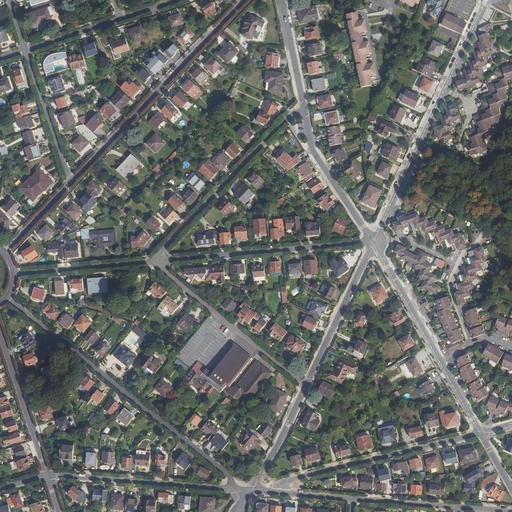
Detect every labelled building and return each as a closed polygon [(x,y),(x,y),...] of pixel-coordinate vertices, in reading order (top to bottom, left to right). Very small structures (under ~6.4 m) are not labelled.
[(212,2),(210,0),(208,0),(204,3),(205,6),(203,7),(208,16),(217,10),(213,2),(212,2)] [(428,0),(426,4),(433,7),(430,13),(439,17),(444,6),(442,6),(445,0),(428,0)] [(48,7),(34,12),(38,22),(52,17),(51,14),(48,7)] [(319,21),(316,7),(300,11),(303,24),(319,21)] [(367,14),(366,9),(356,11),(356,13),(359,12),(360,18),(360,20),(365,19),(365,20),(367,20),(368,20),(367,17),(367,14)] [(360,18),(359,12),(356,13),(348,15),(364,87),(374,85),(372,78),(376,77),(376,75),(378,75),(376,63),(374,64),(374,62),(369,63),(368,56),(372,56),(372,54),(374,54),(372,41),(369,42),(369,40),(365,41),(363,35),(368,34),(367,32),(370,32),(367,20),(365,20),(365,19),(360,20),(360,18)] [(468,23),(447,13),(441,25),(463,35),(468,23)] [(184,23),(181,14),(170,17),(173,26),(184,23)] [(264,25),(266,19),(251,14),(249,19),(247,18),(246,19),(245,20),(246,21),(247,22),(245,27),(246,28),(244,33),(255,36),(256,34),(260,36),(262,30),(261,29),(263,25),(264,25)] [(491,24),(484,26),(485,27),(479,29),(481,36),(487,33),(487,32),(493,30),(491,24)] [(142,26),(131,30),(135,42),(146,38),(142,26)] [(321,38),(318,27),(307,29),(309,41),(321,38)] [(0,42),(0,43),(10,40),(7,29),(4,28),(1,29),(0,30),(0,42)] [(194,34),(188,28),(180,37),(186,43),(194,34)] [(463,80),(456,82),(459,91),(467,89),(477,85),(477,84),(480,83),(478,77),(482,76),(481,74),(485,73),(483,67),(486,66),(486,64),(489,63),(488,61),(487,58),(491,57),(490,55),(494,54),(492,50),(492,48),(493,48),(488,33),(487,33),(481,36),(479,36),(480,41),(477,43),(480,49),(478,50),(473,52),(475,59),(473,60),(468,61),(470,68),(469,69),(463,71),(467,79),(465,80),(463,81),(463,80)] [(119,43),(114,45),(117,54),(130,49),(127,39),(119,41),(119,43)] [(438,57),(440,54),(443,46),(434,41),(429,52),(438,57)] [(239,51),(230,42),(220,53),(229,61),(239,51)] [(170,47),(166,51),(173,58),(177,53),(177,52),(180,49),(175,44),(172,47),(170,47)] [(311,58),(324,55),(322,44),(309,46),(311,58)] [(47,73),(47,76),(55,73),(53,67),(52,67),(51,63),(68,57),(66,50),(61,51),(61,53),(57,53),(55,54),(50,55),(47,57),(45,59),(44,60),(44,63),(45,66),(45,67),(45,69),(46,69),(47,73)] [(157,55),(154,58),(163,67),(164,67),(167,64),(166,64),(170,60),(162,53),(159,56),(157,55)] [(277,54),(270,53),(268,65),(279,66),(281,54),(277,54)] [(72,70),(87,65),(84,56),(78,58),(77,54),(68,57),(71,68),(72,70)] [(223,64),(214,56),(207,64),(216,72),(223,64)] [(163,67),(154,58),(147,65),(156,73),(163,67)] [(420,62),(416,71),(422,73),(430,77),(433,71),(432,70),(435,63),(425,58),(422,63),(420,62)] [(322,73),(320,62),(310,64),(312,75),(322,73)] [(511,65),(495,72),(497,77),(498,77),(499,82),(495,83),(487,85),(490,92),(491,92),(492,97),(488,99),(488,98),(484,100),(480,101),(483,108),(484,108),(485,113),(481,114),(480,114),(473,116),(475,120),(476,124),(477,124),(478,128),(474,129),(473,129),(466,131),(469,139),(469,138),(471,143),(466,145),(468,151),(469,152),(474,150),(475,156),(480,154),(480,155),(488,152),(487,152),(488,151),(486,145),(485,146),(483,140),(485,139),(486,140),(489,139),(490,139),(495,137),(493,130),(492,131),(491,125),(496,124),(497,124),(502,122),(500,115),(497,109),(500,108),(500,109),(504,108),(510,106),(508,102),(507,99),(505,94),(506,93),(507,94),(511,93),(510,91),(507,81),(511,80),(511,81),(511,65)] [(207,74),(200,67),(194,73),(202,80),(207,74)] [(139,70),(136,73),(147,83),(150,80),(149,79),(153,75),(145,69),(142,73),(139,70)] [(21,70),(15,71),(19,83),(18,84),(20,89),(26,87),(24,82),(21,70)] [(267,80),(268,80),(272,81),(270,89),(283,91),(285,73),(268,71),(267,80)] [(430,77),(422,73),(421,76),(424,78),(419,89),(428,93),(435,80),(430,77)] [(67,90),(61,75),(49,79),(51,85),(53,85),(56,93),(67,90)] [(0,92),(8,90),(13,88),(9,78),(0,81),(0,92)] [(134,96),(141,88),(131,78),(123,86),(134,96)] [(201,88),(192,79),(185,87),(194,96),(201,88)] [(326,87),(325,80),(325,79),(315,81),(317,92),(327,90),(326,87)] [(121,109),(131,98),(122,90),(112,100),(120,108),(121,109)] [(191,100),(182,91),(175,98),(184,107),(191,100)] [(416,108),(421,97),(412,94),(407,91),(405,95),(402,102),(407,104),(416,108)] [(323,108),(334,105),(332,95),(321,98),(323,108)] [(61,108),(69,105),(66,98),(58,100),(61,108)] [(281,104),(271,99),(267,109),(275,113),(277,107),(279,108),(281,104)] [(111,118),(115,114),(120,108),(112,100),(111,100),(109,103),(102,110),(111,118)] [(180,110),(172,102),(164,110),(173,118),(180,110)] [(445,142),(452,140),(450,132),(453,131),(453,129),(456,128),(454,123),(458,121),(457,120),(461,119),(456,104),(449,107),(448,106),(444,107),(447,114),(445,115),(440,117),(443,125),(441,126),(434,129),(438,141),(444,139),(445,142)] [(28,105),(20,107),(23,115),(24,118),(31,116),(30,113),(31,113),(28,105)] [(390,117),(401,122),(405,114),(406,111),(395,106),(390,117)] [(224,112),(220,108),(215,114),(212,116),(216,120),(224,112)] [(168,117),(161,110),(152,119),(159,126),(168,117)] [(257,118),(256,121),(261,124),(262,120),(268,123),(272,115),(263,111),(259,119),(257,118)] [(77,124),(73,112),(62,115),(65,127),(77,124)] [(341,123),(339,112),(327,114),(329,126),(341,123)] [(380,115),(372,112),(368,121),(369,123),(376,122),(380,115)] [(87,126),(95,132),(102,125),(104,123),(104,122),(106,119),(100,113),(87,126)] [(36,126),(33,115),(31,116),(24,118),(19,120),(21,127),(23,126),(24,129),(36,126)] [(379,132),(387,136),(390,131),(394,132),(396,126),(385,121),(379,132)] [(91,139),(100,137),(95,132),(87,126),(86,124),(80,126),(83,134),(90,141),(91,139)] [(255,134),(247,126),(240,133),(247,140),(251,136),(252,137),(255,134)] [(344,135),(342,126),(331,128),(332,132),(331,133),(332,137),(343,135),(344,135)] [(38,143),(33,130),(25,133),(29,146),(38,143)] [(149,142),(158,133),(156,132),(146,142),(150,146),(152,145),(149,142)] [(167,142),(158,133),(149,142),(152,145),(158,151),(167,142)] [(91,142),(90,141),(83,134),(74,144),(82,152),(91,142)] [(334,146),(344,144),(343,135),(332,137),(331,138),(332,142),(333,142),(334,146)] [(229,150),(236,157),(243,149),(236,142),(229,150)] [(29,146),(27,147),(31,161),(43,157),(38,143),(29,146)] [(401,150),(388,144),(383,155),(395,160),(398,153),(399,154),(401,150)] [(10,152),(8,145),(1,147),(4,154),(10,152)] [(350,156),(344,148),(336,153),(342,162),(350,156)] [(243,149),(236,157),(239,160),(246,152),(243,149)] [(295,158),(288,151),(285,153),(284,152),(282,155),(282,156),(280,159),(288,166),(290,169),(304,160),(299,154),(295,158)] [(225,152),(215,162),(222,168),(223,170),(227,166),(226,165),(232,159),(225,152)] [(131,159),(127,163),(135,170),(143,162),(134,153),(130,157),(131,159)] [(215,162),(211,158),(201,169),(212,179),(222,168),(215,162)] [(310,180),(317,176),(311,166),(312,166),(309,161),(300,167),(303,171),(304,170),(310,180)] [(355,164),(353,161),(345,166),(347,169),(346,169),(349,174),(352,173),(353,174),(356,180),(363,176),(355,164)] [(393,166),(384,162),(379,173),(388,177),(393,166)] [(135,170),(127,163),(121,170),(128,177),(135,170)] [(159,164),(153,169),(158,174),(163,168),(159,164)] [(59,181),(44,167),(33,177),(32,176),(25,183),(23,182),(19,186),(37,203),(42,199),(40,197),(46,190),(47,191),(52,186),(53,187),(59,181)] [(255,173),(254,172),(248,178),(249,180),(259,188),(266,180),(257,171),(255,173)] [(199,174),(192,181),(200,190),(207,182),(199,174)] [(127,185),(119,177),(112,185),(119,192),(127,185)] [(325,186),(320,178),(311,184),(316,192),(325,186)] [(91,189),(89,191),(90,192),(95,197),(103,189),(94,180),(88,186),(91,189)] [(246,183),(236,194),(247,204),(256,193),(246,183)] [(127,185),(119,192),(122,195),(129,187),(127,185)] [(370,193),(366,201),(376,206),(379,201),(377,200),(382,191),(373,187),(370,193)] [(193,188),(185,196),(192,203),(200,194),(193,188)] [(90,192),(80,203),(89,211),(99,201),(95,197),(90,192)] [(186,202),(177,194),(171,200),(179,208),(182,205),(183,206),(186,202)] [(323,197),(329,207),(336,202),(333,197),(331,198),(328,194),(323,197)] [(219,208),(227,215),(235,206),(228,198),(219,208)] [(3,206),(9,212),(11,209),(14,213),(21,206),(16,200),(10,206),(11,207),(10,208),(5,204),(3,206)] [(78,219),(85,211),(75,203),(69,210),(78,219)] [(164,215),(173,206),(171,204),(162,213),(164,215)] [(164,215),(172,222),(178,216),(179,217),(179,216),(181,215),(181,214),(179,212),(173,206),(164,215)] [(2,211),(0,209),(0,219),(3,223),(3,231),(11,231),(11,219),(2,210),(2,211)] [(404,235),(402,228),(408,226),(408,224),(410,223),(413,231),(417,230),(419,230),(422,236),(425,235),(424,232),(428,231),(431,240),(434,238),(433,236),(436,235),(439,244),(443,243),(442,240),(447,238),(449,245),(453,243),(455,251),(456,252),(459,250),(467,247),(466,246),(463,238),(462,238),(460,232),(454,235),(452,228),(445,231),(443,224),(437,226),(435,220),(428,222),(426,216),(420,218),(418,212),(405,216),(404,214),(398,216),(400,220),(392,223),(395,231),(398,236),(398,237),(404,235)] [(98,220),(92,214),(87,219),(92,223),(98,220)] [(163,223),(155,216),(148,223),(156,230),(163,223)] [(348,223),(350,220),(342,216),(336,229),(345,233),(350,224),(348,223)] [(301,217),(287,217),(288,228),(296,227),(296,228),(302,227),(301,217)] [(256,219),(257,233),(268,232),(267,218),(256,219)] [(279,234),(282,234),(285,234),(284,218),(276,219),(276,220),(276,228),(273,228),(274,237),(279,236),(279,234)] [(62,226),(59,229),(66,236),(73,229),(74,230),(78,226),(71,220),(68,224),(67,223),(64,226),(63,227),(62,226)] [(313,223),(305,223),(306,236),(321,235),(320,225),(313,226),(313,223)] [(56,232),(49,224),(41,232),(48,239),(56,232)] [(90,225),(82,228),(83,231),(83,235),(84,238),(91,237),(90,225)] [(248,236),(247,226),(237,227),(238,237),(248,236)] [(117,230),(92,231),(93,238),(97,237),(97,245),(96,245),(96,247),(97,247),(98,251),(106,250),(106,245),(118,244),(117,230)] [(147,232),(145,230),(141,235),(142,237),(140,239),(137,235),(134,236),(135,245),(142,245),(144,243),(145,243),(152,236),(147,232)] [(215,237),(219,237),(218,231),(210,231),(210,232),(211,234),(208,234),(200,235),(200,239),(199,239),(200,244),(216,243),(215,237)] [(232,237),(231,232),(222,233),(223,243),(230,242),(230,237),(232,237)] [(41,242),(35,245),(41,254),(46,251),(41,242)] [(80,243),(66,244),(66,245),(68,257),(73,257),(73,255),(81,254),(80,243)] [(404,250),(406,247),(397,243),(397,245),(393,252),(397,253),(401,255),(400,258),(408,261),(414,264),(413,266),(414,266),(420,269),(417,277),(424,280),(421,287),(422,287),(429,291),(436,294),(439,288),(440,286),(433,283),(436,276),(429,272),(432,265),(425,262),(428,254),(421,251),(421,250),(418,249),(415,255),(404,250)] [(41,254),(35,245),(25,251),(30,260),(41,254)] [(474,250),(468,252),(470,257),(467,258),(469,264),(467,265),(462,266),(465,273),(463,274),(459,275),(461,282),(458,282),(455,284),(458,292),(454,293),(459,307),(466,305),(467,304),(466,302),(464,298),(470,295),(468,289),(474,287),(472,281),(478,278),(476,272),(482,270),(480,264),(486,261),(484,255),(485,255),(482,246),(473,249),(474,250)] [(307,259),(308,274),(320,273),(318,259),(314,260),(314,258),(307,259)] [(336,258),(330,261),(340,276),(350,269),(344,259),(339,262),(336,258)] [(436,265),(442,268),(443,267),(445,262),(436,258),(434,264),(437,265),(436,265)] [(282,271),(282,261),(273,262),(274,267),(272,267),(273,272),(282,271)] [(305,273),(304,262),(291,264),(292,274),(305,273)] [(249,263),(233,264),(233,265),(230,265),(230,273),(234,273),(250,272),(249,263)] [(267,275),(266,265),(262,266),(259,266),(255,266),(256,276),(267,275)] [(228,282),(227,266),(213,267),(213,272),(209,277),(208,278),(221,277),(221,283),(228,282)] [(213,267),(187,269),(186,272),(194,278),(198,274),(204,278),(207,275),(209,277),(213,272),(213,267)] [(101,277),(102,291),(110,290),(109,286),(109,276),(101,277)] [(91,292),(102,291),(101,277),(90,278),(91,292)] [(85,278),(72,279),(73,288),(80,287),(80,289),(86,289),(85,278)] [(154,292),(162,299),(168,291),(164,288),(164,287),(157,281),(151,289),(154,292)] [(64,295),(64,293),(63,285),(63,282),(55,282),(57,296),(64,295)] [(338,288),(329,283),(323,294),(333,299),(338,288)] [(390,297),(383,285),(375,289),(373,291),(376,297),(379,303),(390,297)] [(102,294),(112,293),(111,286),(109,286),(110,290),(102,291),(102,294)] [(48,290),(38,287),(35,297),(44,300),(48,290)] [(168,296),(161,306),(162,307),(166,310),(167,308),(174,313),(180,306),(175,302),(168,296)] [(234,308),(235,309),(240,303),(235,299),(232,296),(229,300),(232,299),(235,302),(234,304),(235,305),(233,307),(234,308)] [(450,303),(448,296),(435,300),(437,305),(434,307),(434,308),(437,307),(439,311),(437,312),(439,317),(435,318),(436,319),(436,320),(439,319),(441,323),(442,323),(443,327),(440,329),(441,330),(444,329),(445,334),(447,333),(448,337),(445,339),(446,340),(449,339),(451,344),(446,346),(450,353),(461,347),(458,341),(463,340),(461,335),(459,328),(458,328),(455,322),(453,315),(452,315),(451,312),(449,308),(452,307),(450,303)] [(232,310),(234,308),(233,307),(235,305),(234,304),(235,302),(232,299),(229,300),(225,304),(232,310)] [(311,312),(323,317),(327,310),(329,306),(317,300),(311,312)] [(259,323),(258,325),(257,327),(258,328),(262,331),(269,322),(265,319),(266,317),(258,311),(257,312),(249,306),(250,305),(246,301),(243,306),(245,308),(243,310),(242,312),(240,314),(242,315),(242,316),(249,321),(250,321),(251,322),(252,321),(254,319),(256,316),(261,321),(259,323)] [(50,313),(57,319),(63,312),(53,303),(47,310),(51,312),(50,313)] [(469,325),(471,330),(483,326),(482,324),(479,316),(476,308),(472,309),(464,312),(465,315),(464,315),(468,326),(469,325)] [(364,326),(370,314),(362,311),(357,322),(356,324),(360,326),(361,324),(364,326)] [(392,315),(394,319),(398,325),(406,320),(400,311),(392,315)] [(197,319),(189,312),(181,321),(186,326),(185,327),(188,330),(197,319)] [(67,325),(71,328),(78,320),(72,315),(69,313),(62,321),(67,325)] [(307,321),(305,325),(314,329),(318,320),(306,314),(303,319),(307,321)] [(94,321),(85,315),(78,324),(86,331),(94,321)] [(497,319),(494,327),(497,328),(498,329),(497,331),(508,336),(509,333),(510,334),(511,334),(511,320),(509,319),(508,323),(506,322),(507,319),(499,315),(499,316),(497,319)] [(398,325),(394,319),(390,321),(394,327),(398,325)] [(278,336),(282,340),(290,331),(278,322),(272,329),(277,333),(279,335),(278,336)] [(483,326),(471,330),(469,330),(471,336),(473,335),(473,336),(474,338),(486,334),(483,326)] [(101,335),(95,330),(88,338),(95,343),(101,335)] [(33,351),(39,344),(37,342),(36,344),(29,333),(23,337),(25,340),(22,342),(28,353),(33,351)] [(300,338),(294,334),(293,336),(291,339),(292,339),(290,342),(292,344),(291,345),(297,350),(298,350),(300,351),(302,348),(303,348),(304,347),(305,348),(308,345),(307,344),(308,343),(301,338),(300,338)] [(416,344),(410,335),(400,340),(405,350),(416,344)] [(112,346),(105,341),(98,350),(105,355),(112,346)] [(361,341),(357,349),(366,352),(369,344),(361,341)] [(217,387),(223,392),(229,384),(231,385),(251,362),(252,362),(256,358),(236,342),(234,344),(213,371),(212,370),(206,378),(212,383),(214,384),(217,387)] [(497,364),(500,358),(504,352),(490,345),(489,344),(485,350),(482,355),(490,360),(497,364)] [(125,345),(121,351),(117,355),(129,364),(127,366),(126,367),(128,369),(138,356),(135,353),(136,352),(129,347),(128,348),(125,345)] [(117,355),(121,351),(119,349),(114,355),(127,366),(129,364),(117,355)] [(502,360),(503,360),(501,366),(506,368),(510,369),(511,370),(511,355),(508,354),(506,353),(504,352),(500,358),(502,360)] [(417,357),(415,353),(399,362),(401,365),(407,362),(417,357)] [(465,365),(471,361),(467,353),(465,354),(456,359),(457,362),(456,363),(459,369),(465,365)] [(165,363),(153,354),(144,365),(156,374),(165,363)] [(33,355),(25,357),(28,367),(36,364),(33,355)] [(341,357),(338,363),(339,364),(336,371),(334,370),(333,369),(330,376),(343,381),(349,368),(355,371),(358,364),(341,357)] [(424,370),(417,357),(407,362),(415,375),(424,370)] [(188,365),(180,359),(178,362),(186,368),(188,365)] [(194,368),(194,369),(206,378),(212,370),(206,365),(200,360),(194,368)] [(259,361),(240,385),(239,385),(236,389),(233,388),(230,392),(239,399),(244,394),(251,400),(256,394),(274,372),(259,361)] [(473,381),(473,380),(478,377),(474,370),(470,363),(465,365),(459,369),(461,373),(459,374),(463,380),(465,380),(468,385),(474,382),(473,381)] [(50,368),(42,370),(45,378),(46,377),(49,387),(56,385),(53,375),(50,369),(50,368)] [(194,369),(187,378),(189,380),(189,382),(192,384),(193,384),(194,384),(204,392),(206,392),(207,391),(207,388),(212,383),(206,378),(194,369)] [(95,383),(88,377),(82,384),(89,390),(95,383)] [(174,387),(165,379),(158,388),(168,396),(174,387)] [(436,389),(430,379),(421,385),(426,394),(436,389)] [(511,403),(511,404),(509,403),(509,404),(501,401),(498,408),(496,407),(499,400),(490,396),(485,387),(478,391),(478,390),(483,387),(479,379),(474,382),(468,385),(470,390),(469,390),(474,399),(476,398),(478,401),(482,399),(483,400),(485,402),(487,403),(486,408),(488,409),(489,410),(488,412),(499,417),(500,415),(504,416),(507,410),(511,412),(511,411),(511,403)] [(337,386),(325,381),(320,391),(325,393),(325,392),(333,395),(337,386)] [(281,390),(273,406),(283,411),(291,395),(281,390)] [(106,396),(99,391),(93,398),(100,404),(106,396)] [(0,406),(0,407),(9,404),(7,398),(0,400),(0,406)] [(119,406),(111,400),(104,409),(112,415),(119,406)] [(10,407),(0,410),(3,419),(13,416),(10,407)] [(49,407),(39,410),(43,421),(53,418),(49,407)] [(133,417),(124,410),(118,418),(127,425),(133,417)] [(312,410),(305,424),(313,428),(313,427),(317,429),(322,418),(318,417),(320,413),(312,410)] [(440,412),(430,415),(432,425),(443,423),(440,412)] [(462,422),(460,412),(449,414),(451,425),(462,422)] [(204,418),(198,413),(192,420),(196,423),(197,422),(199,424),(204,418)] [(69,422),(67,416),(58,419),(59,423),(58,423),(59,427),(60,427),(62,430),(75,426),(73,421),(69,422)] [(209,436),(214,440),(220,432),(223,429),(215,423),(214,424),(210,420),(204,428),(208,432),(209,431),(211,433),(209,436)] [(16,422),(8,425),(10,432),(18,429),(16,422)] [(267,436),(267,437),(275,427),(268,422),(261,431),(267,436)] [(245,425),(238,434),(246,441),(245,443),(246,444),(245,445),(248,447),(249,446),(252,448),(253,447),(255,449),(259,443),(260,444),(263,441),(262,440),(263,439),(245,425)] [(423,425),(411,428),(413,436),(425,433),(423,425)] [(397,441),(394,430),(394,431),(393,427),(385,429),(386,433),(381,434),(384,444),(397,441)] [(232,442),(220,432),(214,440),(218,443),(217,444),(222,447),(225,449),(232,442)] [(19,434),(4,439),(5,443),(11,441),(12,444),(21,441),(19,434)] [(372,434),(359,437),(363,449),(375,446),(372,434)] [(353,451),(351,443),(343,445),(338,446),(340,455),(353,451)] [(73,458),(74,446),(61,445),(60,456),(60,458),(73,458)] [(322,457),(320,447),(308,450),(310,459),(322,457)] [(475,447),(461,451),(463,461),(466,461),(468,460),(478,458),(475,447)] [(27,457),(24,448),(16,451),(19,460),(27,457)] [(98,453),(88,452),(86,464),(97,465),(98,453)] [(115,453),(104,452),(103,462),(114,463),(115,453)] [(191,463),(192,461),(183,453),(176,462),(186,470),(188,467),(191,463)] [(304,463),(302,453),(293,455),(295,464),(300,463),(300,464),(304,463)] [(131,469),(135,469),(136,467),(136,465),(137,455),(128,454),(128,458),(121,457),(120,466),(123,466),(122,468),(131,469)] [(144,455),(137,454),(137,455),(136,465),(144,465),(144,464),(150,464),(150,455),(144,455)] [(162,456),(157,456),(156,465),(161,466),(161,464),(165,465),(166,458),(162,458),(162,456)] [(438,457),(427,459),(429,468),(440,465),(438,457)] [(420,458),(411,461),(413,469),(422,466),(420,458)] [(18,462),(19,466),(21,470),(30,467),(28,459),(18,462)] [(410,469),(408,461),(394,465),(396,471),(404,469),(405,474),(411,473),(410,469)] [(200,468),(196,465),(195,466),(193,468),(193,472),(200,472),(199,475),(208,478),(211,471),(200,467),(200,468)] [(469,485),(468,485),(467,491),(469,491),(468,492),(476,493),(477,483),(475,480),(484,475),(480,468),(466,476),(468,479),(467,480),(469,484),(469,485)] [(358,477),(358,475),(353,476),(353,477),(343,479),(344,487),(354,486),(355,488),(357,488),(359,488),(359,484),(359,481),(358,477)] [(496,480),(492,475),(481,481),(480,487),(484,487),(496,480)] [(377,487),(378,479),(375,479),(375,477),(362,476),(361,487),(374,489),(374,487),(377,487)] [(393,483),(379,482),(378,488),(380,489),(388,490),(388,489),(393,490),(393,483)] [(395,484),(394,489),(396,489),(396,492),(406,493),(406,485),(402,485),(402,482),(398,482),(398,484),(395,484)] [(445,495),(446,486),(431,484),(431,493),(445,495)] [(495,484),(489,493),(501,500),(506,493),(498,488),(499,486),(495,484)] [(423,486),(413,485),(412,493),(422,494),(423,486)] [(84,495),(81,493),(82,492),(75,487),(69,495),(74,499),(73,499),(78,504),(82,499),(84,495)] [(108,490),(95,489),(95,500),(107,500),(108,490)] [(13,497),(7,500),(8,504),(14,502),(16,508),(24,506),(20,494),(12,497),(13,497)] [(173,503),(174,497),(169,496),(169,494),(160,494),(159,502),(173,503)] [(119,495),(114,495),(113,508),(124,510),(125,497),(119,497),(119,495)] [(191,510),(191,497),(179,496),(179,509),(191,510)] [(138,500),(128,499),(127,510),(137,511),(138,500)] [(214,511),(216,500),(203,499),(201,511),(214,511)] [(146,511),(156,511),(157,501),(153,500),(153,501),(145,501),(144,511),(146,511)] [(44,511),(41,501),(31,505),(33,511),(44,511)] [(268,511),(269,504),(260,503),(259,505),(258,511),(268,511)]
